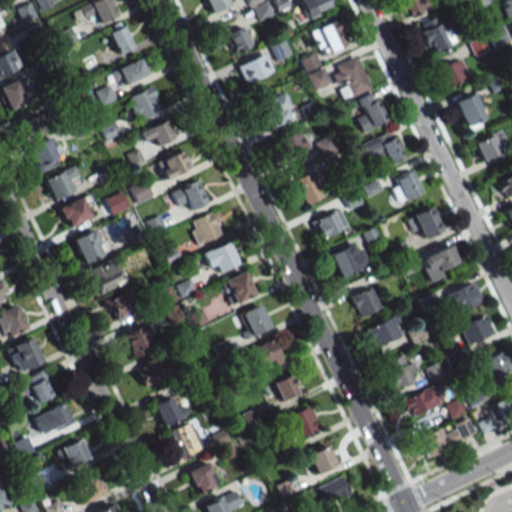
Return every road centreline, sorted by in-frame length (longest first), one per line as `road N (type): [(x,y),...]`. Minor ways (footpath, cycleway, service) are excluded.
road 1 (tertiary): [(405,511),(156,0)]
road 2 (residential): [(155,511),(0,192)]
road 3 (residential): [(511,303),(364,0)]
road 4 (residential): [(401,503),(511,449)]
